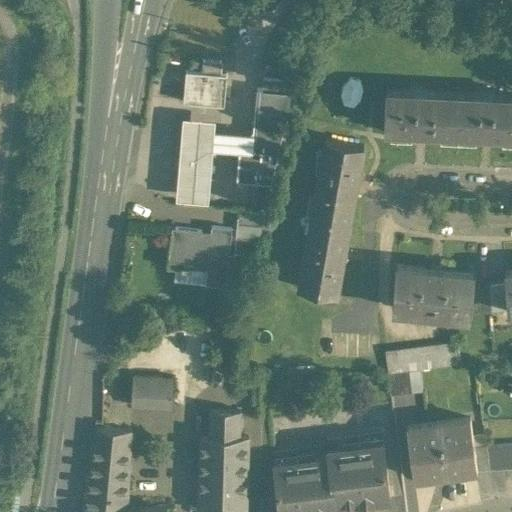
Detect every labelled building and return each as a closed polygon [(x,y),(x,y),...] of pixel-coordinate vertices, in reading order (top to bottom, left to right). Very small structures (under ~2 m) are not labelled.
[(221,60),(203,58),(202,68),(220,70),(221,60)] [(225,72),(188,69),(188,68),(186,68),(183,100),(190,100),(190,99),(218,102),(224,103),(227,72),(225,71),(225,72)] [(290,78),(264,76),(263,87),(257,86),(255,108),(287,111),(290,78)] [(511,94),(385,88),(383,127),(511,133),(511,94)] [(287,111),(255,108),(253,129),(251,131),(240,140),(240,148),(237,178),(271,180),(287,111)] [(213,128),(214,117),(184,114),(176,195),(208,198),(213,145),(240,148),(240,140),(251,131),(213,128)] [(364,144),(325,137),(299,286),(337,293),(341,273),(340,272),(363,145),(364,144)] [(262,210),(238,207),(235,235),(259,238),(262,210)] [(231,225),(212,223),(211,228),(172,224),(168,262),(182,263),(182,265),(188,266),(188,264),(207,266),(206,280),(225,282),(231,225)] [(474,271),(396,263),(392,303),(410,305),(410,309),(452,313),(452,309),(471,310),(474,271)] [(506,280),(490,282),(491,302),(491,303),(492,309),(508,307),(506,280)] [(490,282),(478,284),(476,304),(491,303),(491,302),(490,282)] [(454,340),(385,349),(389,372),(420,368),(457,363),(454,340)] [(389,372),(388,372),(391,393),(423,389),(420,368),(389,372)] [(175,375),(133,373),(132,403),(174,405),(175,375)] [(241,407),(210,407),(209,434),(240,434),(241,407)] [(470,416),(407,424),(414,476),(477,468),(470,416)] [(132,427),(95,425),(86,491),(128,492),(132,427)] [(382,430),(327,437),(328,443),(273,450),(278,492),(280,511),(310,511),(311,511),(337,508),(336,502),(361,499),(361,501),(373,500),(373,498),(390,495),(382,430)] [(209,434),(200,434),(198,506),(247,508),(249,434),(240,434),(209,434)] [(168,511),(168,503),(128,507),(128,492),(86,491),(83,511),(98,511),(168,511)] [(280,511),(278,492),(259,495),(258,511),(280,511)]
